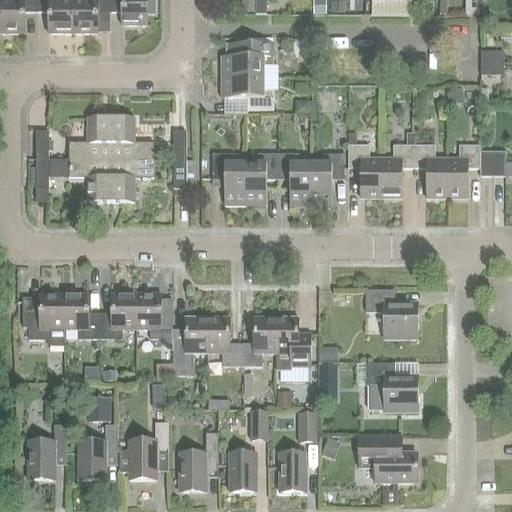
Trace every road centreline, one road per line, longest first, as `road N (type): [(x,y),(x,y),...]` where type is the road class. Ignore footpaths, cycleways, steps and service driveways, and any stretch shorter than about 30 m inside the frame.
road 1 (residential): [(8,74),(8,219),(22,246),(464,249)]
road 2 (residential): [(185,38),(456,37)]
road 3 (residential): [(458,511),(466,492),(464,249)]
road 4 (residential): [(185,38),(186,49),(165,74),(8,74)]
